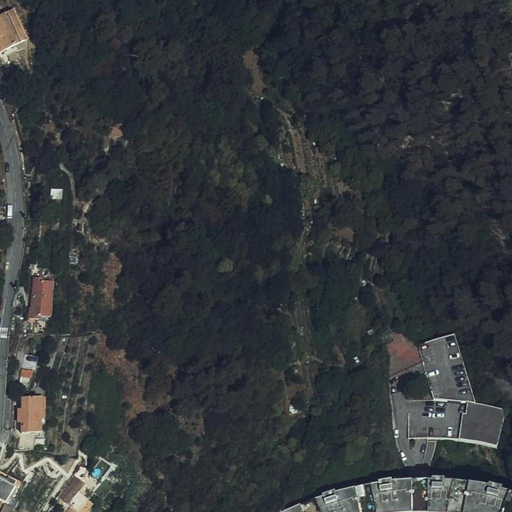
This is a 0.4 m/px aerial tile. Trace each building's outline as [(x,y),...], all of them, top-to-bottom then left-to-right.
[(11,4),(6,6),(19,37),(0,45),(3,51),(27,40),(11,4)] [(0,52),(3,51),(0,45),(19,37),(6,6),(0,8),(0,52)] [(223,211),(222,226),(239,227),(240,211),(223,211)] [(67,239),(60,239),(59,249),(67,250),(67,239)] [(24,312),(32,311),(32,309),(44,309),(45,297),(43,297),(45,271),(28,270),(27,300),(25,300),(24,312)] [(437,435),(462,438),(470,439),(478,441),(494,444),(503,408),(472,399),(452,330),(416,339),(432,396),(407,394),(405,434),(421,434),(437,435)] [(27,368),(16,365),(15,372),(16,372),(26,374),(27,368)] [(15,430),(33,430),(33,415),(33,393),(16,393),(16,404),(12,404),(12,418),(16,418),(15,430)] [(64,477),(54,490),(62,496),(72,485),(78,478),(71,471),(65,478),(64,477)] [(0,506),(1,505),(2,505),(13,487),(11,486),(14,480),(8,476),(5,482),(0,478),(0,506)] [(511,511),(511,498),(498,494),(498,492),(486,488),(486,490),(471,486),(443,482),(443,479),(431,478),(430,481),(403,480),(390,480),(390,477),(377,478),(377,482),(351,485),(334,489),(333,486),(322,489),(323,492),(296,501),(281,507),(280,505),(267,510),(268,511),(511,511)] [(72,485),(62,496),(71,507),(74,504),(83,494),(72,485)] [(74,504),(71,507),(78,511),(88,499),(83,494),(74,504)]
